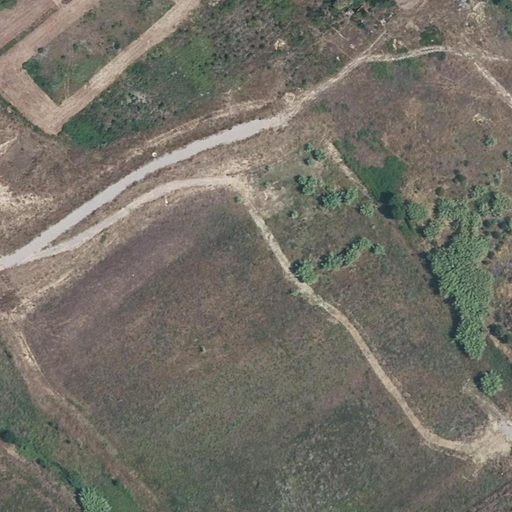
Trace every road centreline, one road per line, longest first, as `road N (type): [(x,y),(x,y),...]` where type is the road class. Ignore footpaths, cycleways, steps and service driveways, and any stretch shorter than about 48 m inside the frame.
road 1 (residential): [(0,224),(174,95)]
road 2 (residential): [(174,95),(304,0)]
